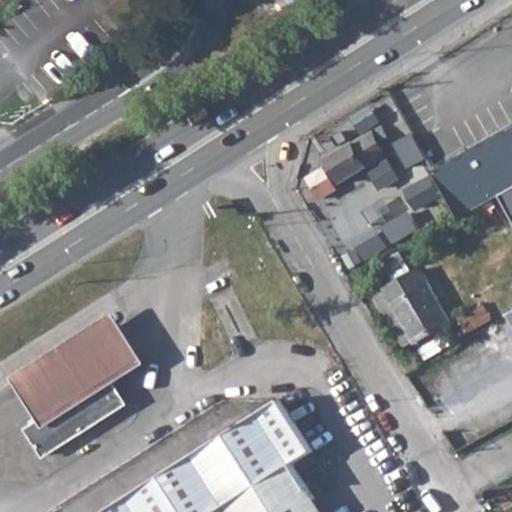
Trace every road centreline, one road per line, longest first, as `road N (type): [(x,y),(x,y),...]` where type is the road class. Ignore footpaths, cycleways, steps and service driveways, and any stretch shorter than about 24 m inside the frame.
road 1 (primary): [(395,0),(0,251)]
road 2 (residential): [(459,511),(276,202)]
road 3 (primary): [(0,291),(187,173)]
road 4 (primary): [(289,107),(458,0)]
road 5 (unclassified): [(0,168),(130,82)]
road 6 (primary): [(187,173),(289,107)]
